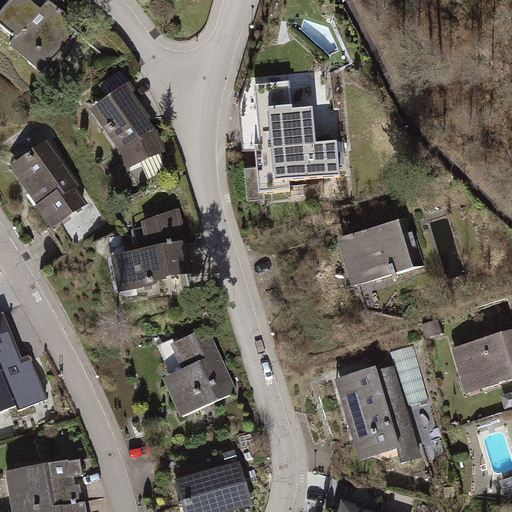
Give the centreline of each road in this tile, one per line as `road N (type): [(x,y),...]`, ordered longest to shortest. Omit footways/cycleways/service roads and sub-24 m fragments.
road 1 (residential): [(278,511),(287,485),(283,430),(188,124)]
road 2 (residential): [(125,511),(119,481),(43,317),(0,249)]
road 3 (residential): [(98,0),(133,33),(188,124)]
road 4 (residential): [(188,124),(237,0)]
